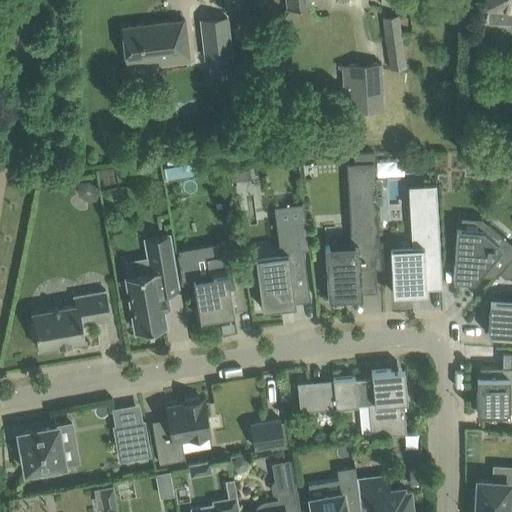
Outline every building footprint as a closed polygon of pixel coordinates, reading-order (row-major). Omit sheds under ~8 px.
[(383,17),(390,68),(405,65),(399,15),(383,17)] [(159,57),(159,63),(189,59),(185,19),(122,26),(126,61),(159,57)] [(249,61),(232,62),(233,76),(250,75),(249,61)] [(381,62),(346,64),(348,112),(383,110),(381,62)] [(361,295),(361,291),(377,290),(375,266),(371,267),(371,255),(380,254),(374,160),(374,151),(353,152),(354,161),(352,161),(355,207),(368,206),(369,224),(350,225),(351,243),(325,245),(328,297),(361,295)] [(228,155),(231,180),(251,177),(248,153),(228,155)] [(100,192),(97,185),(88,179),(80,181),(76,187),(79,194),(88,200),(96,199),(100,192)] [(390,246),(393,292),(412,291),(425,290),(425,287),(441,286),(436,183),(409,184),(412,245),(390,246)] [(302,271),(300,249),(309,248),(305,219),(277,222),(282,256),(256,259),(259,288),(262,307),(280,305),(280,302),(310,299),(306,270),(302,271)] [(453,278),(473,279),(477,274),(496,275),(499,271),(511,255),(511,242),(488,223),(478,234),(456,232),(453,278)] [(171,307),(168,291),(179,290),(169,234),(145,238),(150,270),(127,274),(137,329),(164,325),(162,309),(171,307)] [(211,274),(193,277),(197,297),(196,297),(200,317),(219,314),(218,311),(233,308),(246,306),(240,269),(236,245),(223,247),(224,255),(208,258),(211,274)] [(511,255),(499,271),(504,276),(511,276),(511,255)] [(32,311),(34,322),(29,322),(32,338),(36,337),(38,347),(85,339),(82,323),(110,318),(105,290),(74,295),(75,304),(32,311)] [(511,299),(490,298),(489,315),(488,334),(511,335),(511,299)] [(511,410),(511,365),(480,366),(480,375),(476,375),(477,392),(477,411),(491,411),(502,411),(509,411),(511,410)] [(404,367),(397,368),(371,370),(372,376),(355,377),(355,375),(333,377),(336,407),(358,405),(368,404),(371,435),(406,432),(403,399),(407,399),(404,367)] [(298,391),(300,409),(314,408),(312,390),(298,391)] [(209,432),(203,399),(199,400),(199,396),(184,399),(185,402),(167,405),(169,417),(152,420),(159,462),(185,458),(181,437),(209,432)] [(250,423),(255,447),(284,442),(280,418),(250,423)] [(115,427),(118,446),(121,458),(148,453),(143,422),(115,427)] [(59,469),(58,464),(64,463),(57,425),(18,432),(25,470),(42,467),(43,472),(59,469)] [(271,462),(275,480),(271,484),(272,493),(277,494),(280,511),(279,511),(300,511),(300,508),(291,458),(271,462)] [(187,463),(190,476),(212,472),(210,459),(187,463)] [(360,511),(359,504),(356,479),(354,465),(337,468),(340,486),(325,489),(326,494),(310,496),(312,511),(360,511)] [(171,470),(158,472),(160,484),(173,482),(171,470)] [(419,470),(410,470),(410,483),(419,483),(419,470)] [(387,476),(356,479),(359,504),(375,502),(376,511),(404,511),(405,510),(411,510),(408,489),(402,490),(402,486),(388,488),(387,476)] [(478,480),(478,483),(475,486),(474,494),(477,497),(476,511),(506,511),(507,506),(511,506),(511,482),(508,483),(508,481),(478,480)] [(101,505),(103,511),(117,508),(113,485),(94,488),(97,506),(101,505)] [(236,495),(212,499),(214,511),(239,511),(239,507),(236,495)]
